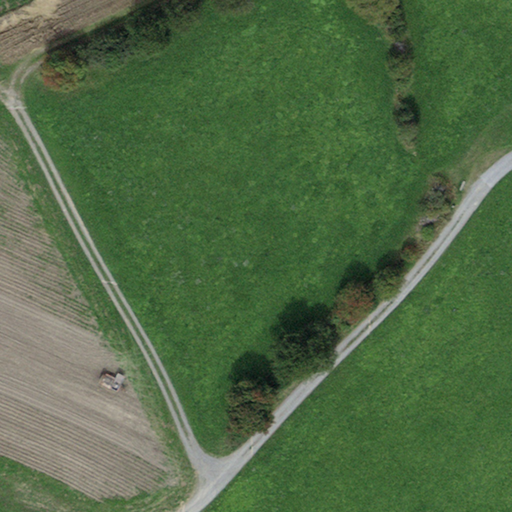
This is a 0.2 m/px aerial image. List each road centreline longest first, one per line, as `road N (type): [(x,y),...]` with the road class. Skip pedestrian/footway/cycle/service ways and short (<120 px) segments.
road 1 (track): [(511,161),(184,511)]
road 2 (track): [(214,483),(30,130),(0,90)]
road 3 (track): [(8,96),(21,68),(162,0)]
